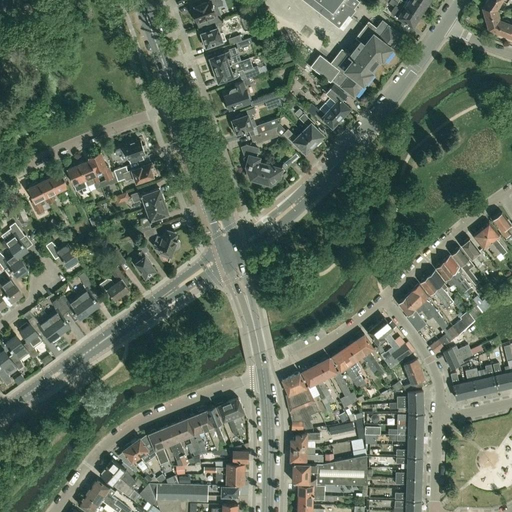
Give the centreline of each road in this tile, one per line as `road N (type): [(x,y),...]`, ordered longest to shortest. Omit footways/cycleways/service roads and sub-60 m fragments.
road 1 (unclassified): [(445,22),(358,136),(228,247)]
road 2 (tertiary): [(6,410),(228,247)]
road 3 (residential): [(54,511),(116,437),(261,370)]
road 4 (residential): [(14,172),(176,104)]
road 5 (residential): [(385,297),(503,194)]
road 6 (tertiary): [(228,247),(176,104)]
road 7 (residential): [(261,370),(385,297)]
road 8 (tertiary): [(267,511),(261,370)]
road 9 (residential): [(437,418),(429,358),(385,297)]
road 10 (tertiary): [(261,370),(228,247)]
